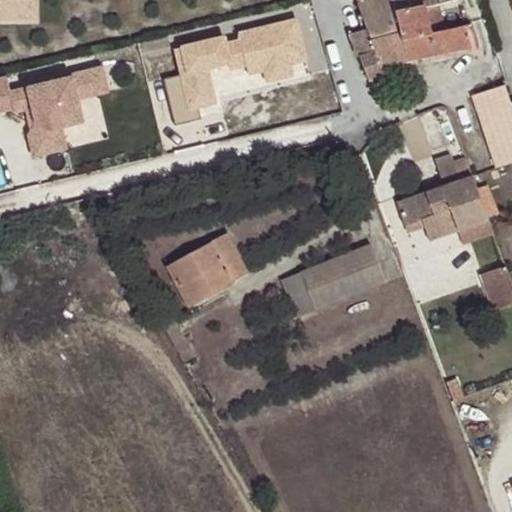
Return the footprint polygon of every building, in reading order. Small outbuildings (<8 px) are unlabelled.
[(0,0),(0,19),(23,19),(22,0),(0,0)] [(22,0),(23,19),(35,19),(35,0),(22,0)] [(399,19),(397,14),(395,8),(414,0),(358,0),(368,29),(371,28),(399,19)] [(397,14),(418,9),(414,0),(395,8),(397,14)] [(414,0),(418,9),(438,4),(437,0),(414,0)] [(446,31),(438,4),(418,9),(397,14),(399,19),(402,31),(404,40),(446,31)] [(386,36),(402,31),(399,19),(371,28),(372,28),(374,33),(385,30),(386,36)] [(186,78),(169,82),(180,125),(203,119),(200,107),(218,102),(211,72),(249,62),(253,77),(266,74),(269,87),(292,81),(289,69),(311,64),(301,24),(181,54),(186,78)] [(465,26),(446,31),(404,40),(412,62),(473,48),(465,26)] [(368,29),(352,34),(369,81),(385,76),(384,69),(412,62),(404,40),(402,31),(386,36),(385,30),(374,33),(372,28),(371,28),(368,29)] [(8,82),(0,83),(0,120),(22,115),(33,160),(65,152),(60,131),(82,125),(77,104),(109,97),(103,73),(12,95),(8,82)] [(497,169),(511,164),(511,102),(507,86),(474,97),(497,169)] [(461,183),(455,163),(452,158),(437,163),(446,188),(399,205),(408,229),(423,224),(430,240),(458,230),(488,220),(478,191),(474,178),(461,183)] [(474,178),(466,159),(455,163),(461,183),(474,178)] [(482,175),(474,178),(478,191),(486,187),(482,175)] [(488,220),(458,230),(464,247),(494,236),(488,220)] [(227,237),(167,268),(183,299),(215,283),(218,290),(233,282),(232,280),(246,273),(227,237)] [(301,275),(316,311),(383,284),(369,247),(301,275)] [(496,311),(511,305),(511,285),(505,267),(482,275),(496,311)] [(296,319),(316,311),(301,275),(282,282),(296,319)] [(187,306),(218,290),(215,283),(183,299),(187,306)] [(171,313),(159,320),(184,363),(196,356),(171,313)]
